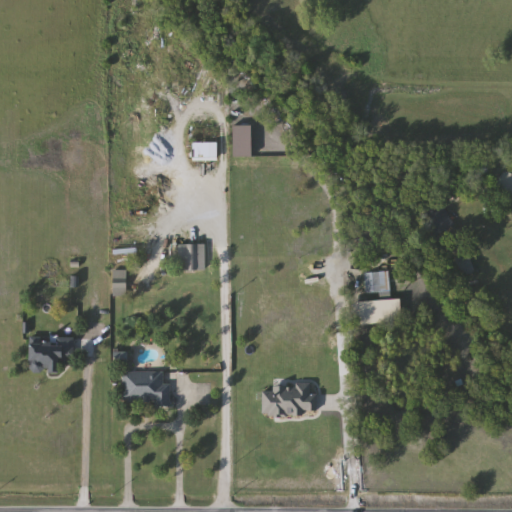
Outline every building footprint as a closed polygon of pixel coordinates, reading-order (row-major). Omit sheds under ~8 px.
[(218,143),(218,162),(194,162),(194,143),(218,143)] [(452,224),(439,233),(427,214),(419,219),(416,214),(436,200),(452,224)] [(205,245),(205,269),(180,269),(180,245),(205,245)] [(476,272),(464,277),(457,259),(469,254),(476,272)] [(128,270),(128,296),(114,296),(114,270),(128,270)] [(368,293),(366,274),(385,272),(387,291),(368,293)] [(62,373),(51,374),(51,365),(32,365),(32,339),(75,339),(75,358),(62,358),(62,373)] [(155,403),(123,402),(124,371),(171,371),(170,406),(155,406),(155,403)]
